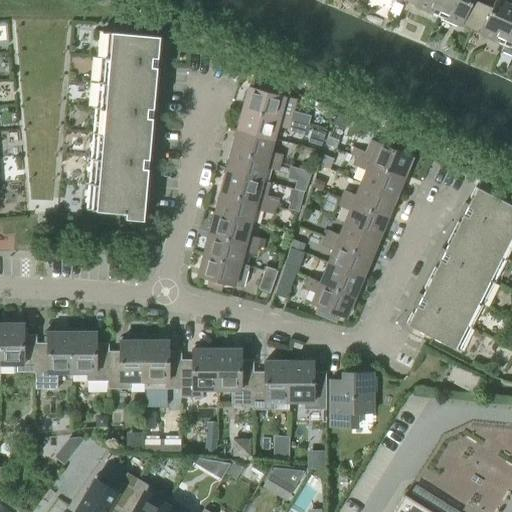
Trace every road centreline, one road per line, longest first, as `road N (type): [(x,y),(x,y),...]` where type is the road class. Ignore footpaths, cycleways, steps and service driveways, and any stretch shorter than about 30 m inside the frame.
road 1 (residential): [(165,297),(209,82)]
road 2 (residential): [(361,348),(165,297)]
road 3 (residential): [(361,348),(443,189)]
road 4 (residential): [(165,297),(0,290)]
